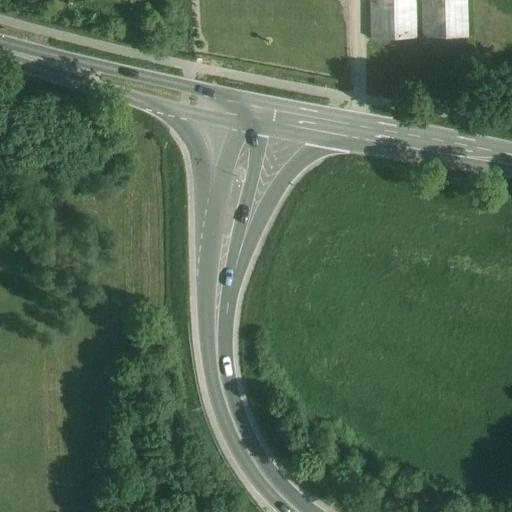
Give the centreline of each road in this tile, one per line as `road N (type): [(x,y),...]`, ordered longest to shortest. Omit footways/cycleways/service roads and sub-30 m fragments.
road 1 (primary): [(207,254),(210,380),(227,432),(285,511)]
road 2 (primary): [(309,511),(261,460),(236,412),(225,353),(230,299)]
road 3 (primary): [(98,77),(185,126),(201,168),(207,254)]
road 4 (primary): [(230,299),(251,238),(285,180),(339,124)]
road 5 (primary): [(230,299),(254,109)]
road 6 (secondary): [(511,158),(339,124)]
road 7 (secondary): [(254,109),(98,77)]
road 8 (primary): [(254,109),(233,146),(207,254)]
